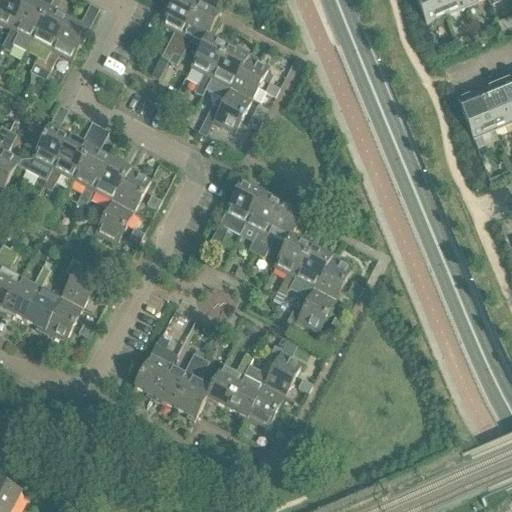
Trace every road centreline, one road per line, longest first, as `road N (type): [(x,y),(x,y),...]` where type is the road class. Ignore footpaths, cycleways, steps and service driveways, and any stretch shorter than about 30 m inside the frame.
road 1 (residential): [(0,357),(83,391),(154,270),(200,169),(75,101),(123,9),(106,0)]
road 2 (tertiary): [(511,410),(334,0)]
